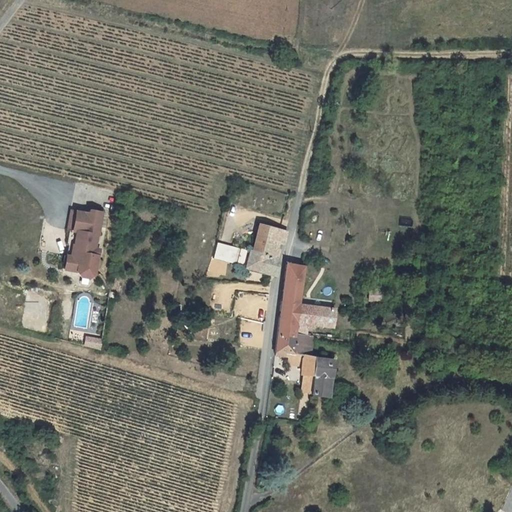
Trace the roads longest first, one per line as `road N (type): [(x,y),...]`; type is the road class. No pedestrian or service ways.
road 1 (track): [(281,272),(338,65),(511,59)]
road 2 (residential): [(281,272),(244,511)]
